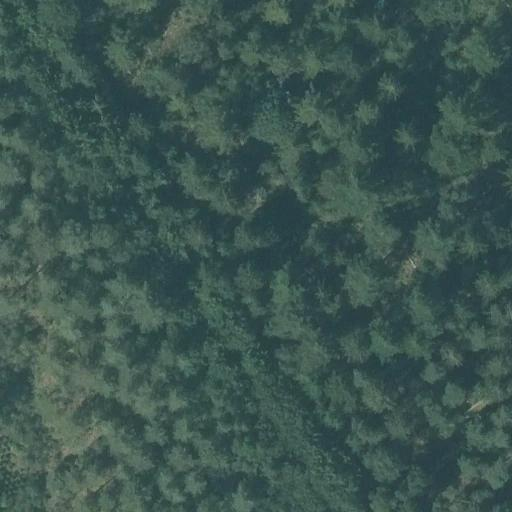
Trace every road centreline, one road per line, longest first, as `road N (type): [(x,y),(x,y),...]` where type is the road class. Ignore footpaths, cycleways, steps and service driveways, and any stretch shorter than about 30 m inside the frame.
road 1 (unknown): [(391,511),(37,0)]
road 2 (unclassified): [(336,511),(0,6)]
